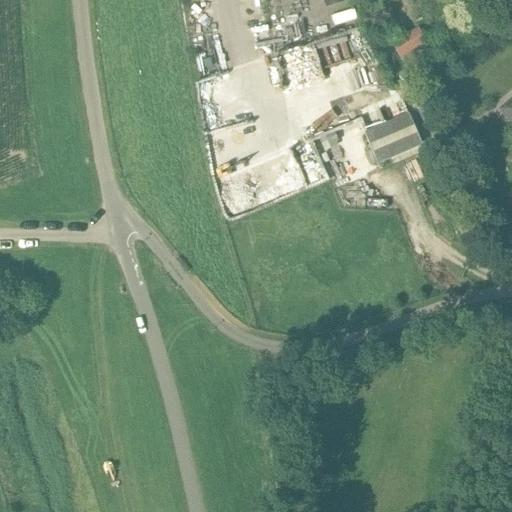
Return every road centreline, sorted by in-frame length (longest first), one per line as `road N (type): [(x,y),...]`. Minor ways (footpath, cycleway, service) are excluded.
road 1 (unclassified): [(511,293),(460,299),(325,346),(285,348),(223,324),(141,231),(120,225)]
road 2 (unclassified): [(191,511),(120,225)]
road 3 (unclassified): [(120,225),(94,128),(78,0)]
